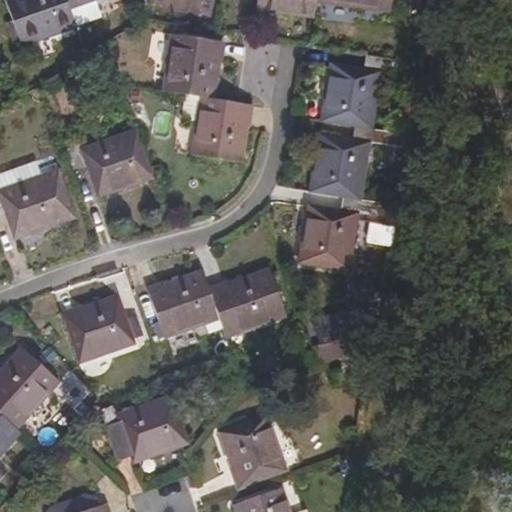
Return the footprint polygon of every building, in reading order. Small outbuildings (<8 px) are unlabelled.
[(8,0),(22,44),(78,27),(71,4),(83,0),(8,0)] [(259,0),(259,9),(315,18),(318,4),(390,15),(392,0),(259,0)] [(164,89),(185,94),(200,96),(196,121),(191,153),(242,161),(251,105),(215,98),(224,42),(172,34),(164,89)] [(411,147),(414,126),(374,120),(381,71),(391,72),(393,61),(365,56),(363,67),(331,62),(322,118),(355,124),(352,138),(320,134),(311,190),(344,196),(342,209),(360,212),(360,218),(385,222),(399,224),(402,205),(363,198),(371,142),(411,147)] [(200,96),(185,94),(182,113),(187,121),(196,121),(200,96)] [(154,177),(138,130),(84,147),(80,139),(66,144),(75,168),(88,164),(100,195),(154,177)] [(0,189),(42,173),(37,159),(0,171),(0,189)] [(59,169),(42,173),(0,189),(0,207),(4,207),(16,237),(76,216),(59,169)] [(360,212),(342,209),(310,204),(301,261),(351,269),(360,218),(360,212)] [(384,233),(397,235),(399,224),(385,222),(384,233)] [(209,287),(203,269),(149,288),(166,337),(220,318),(227,335),(285,314),(268,266),(209,287)] [(136,342),(119,293),(64,311),(81,361),(136,342)] [(60,380),(22,346),(0,370),(0,455),(22,431),(18,428),(60,380)] [(101,408),(109,433),(123,429),(131,453),(134,461),(188,442),(171,395),(117,412),(114,404),(101,408)] [(287,470),(270,414),(221,431),(239,485),(287,470)] [(123,429),(109,433),(117,457),(131,453),(123,429)] [(302,511),(292,511),(284,487),(236,503),(238,511),(308,511),(308,510),(302,511)] [(108,511),(105,503),(79,511),(108,511)]
